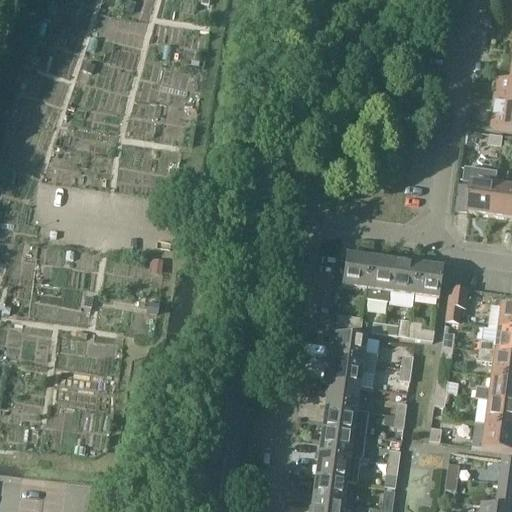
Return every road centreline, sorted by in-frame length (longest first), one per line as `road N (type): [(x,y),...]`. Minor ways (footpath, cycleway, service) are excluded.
road 1 (tertiary): [(217,511),(259,189),(281,147),(393,0)]
road 2 (residential): [(267,511),(311,221),(434,237)]
road 3 (residential): [(434,237),(453,83),(479,0)]
